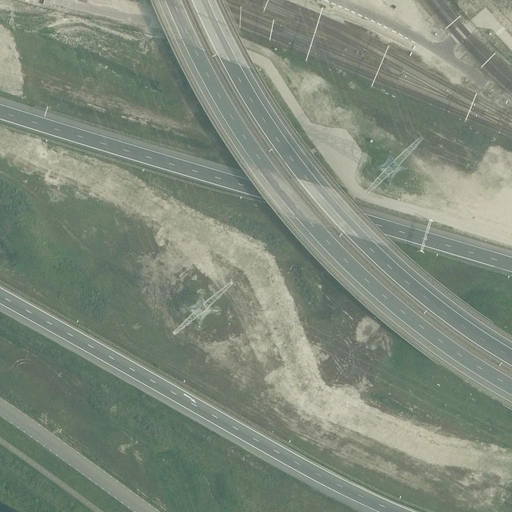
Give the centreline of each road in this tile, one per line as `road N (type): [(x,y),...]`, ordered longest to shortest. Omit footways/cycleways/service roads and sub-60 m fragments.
road 1 (trunk): [(511,264),(0,111)]
road 2 (trunk): [(170,0),(230,118),(306,221),(391,302),(511,387)]
road 3 (trunk): [(511,358),(353,235),(251,104),(196,0)]
road 4 (trunk): [(0,296),(395,511)]
road 5 (unclassified): [(0,409),(147,511)]
